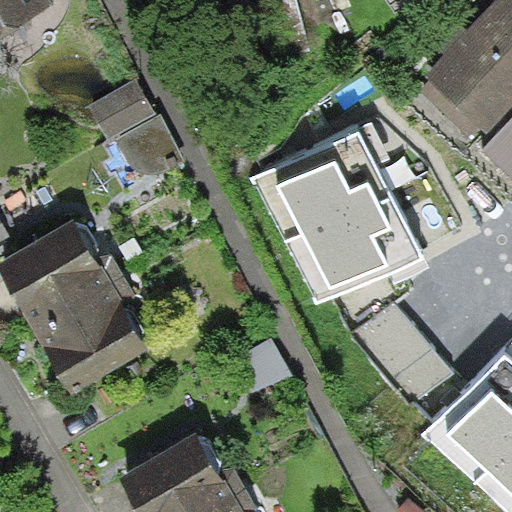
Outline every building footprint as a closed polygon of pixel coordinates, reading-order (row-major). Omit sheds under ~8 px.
[(0,0),(0,10),(19,0),(0,0)] [(478,127),(511,94),(511,0),(492,0),(421,68),(478,127)] [(99,95),(138,175),(184,153),(145,73),(99,95)] [(368,125),(382,160),(408,149),(394,114),(368,125)] [(511,118),(488,144),(511,167),(511,118)] [(292,165),(258,184),(322,300),(361,278),(413,249),(367,167),(352,176),(333,142),(292,165)] [(0,269),(31,325),(121,275),(110,254),(82,205),(0,250),(0,269)] [(31,325),(68,391),(158,340),(121,275),(31,325)] [(356,341),(413,401),(450,366),(393,305),(356,341)] [(271,337),(244,353),(262,384),(289,368),(271,337)] [(455,397),(428,425),(511,504),(511,347),(507,343),(455,397)] [(191,511),(247,477),(211,421),(126,474),(149,511),(191,511)] [(269,511),(247,477),(191,511),(269,511)]
